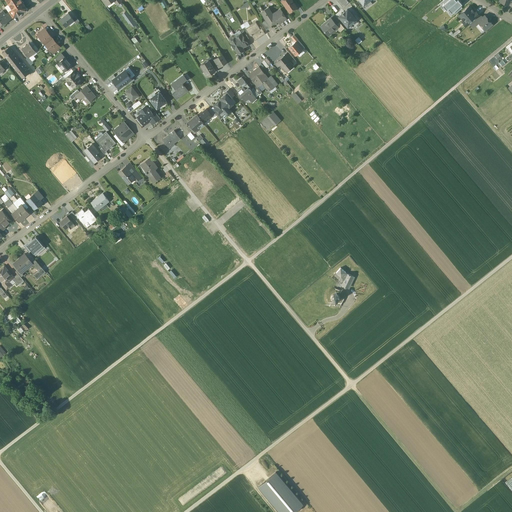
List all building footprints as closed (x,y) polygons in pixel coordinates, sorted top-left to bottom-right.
[(5,0),(13,10),(11,11),(15,17),(25,11),(26,8),(22,2),(22,1),(20,0),(5,0)] [(291,0),(285,0),(283,2),(282,0),(282,1),(290,12),(296,7),(291,0)] [(446,10),(448,9),(456,2),(455,0),(449,0),(444,4),(442,6),(446,10)] [(452,14),(453,12),(460,6),(462,5),(458,0),(456,2),(448,9),(452,14)] [(455,14),(462,9),(460,6),(453,12),(455,14)] [(469,6),(459,15),(464,21),(462,22),(466,27),(467,26),(467,27),(470,24),(471,23),(475,21),(473,18),(471,15),(476,11),(474,12),(469,6)] [(280,9),(272,14),(268,8),(263,11),(265,15),(263,16),(266,20),(264,21),(266,24),(267,24),(268,24),(269,24),(277,19),(279,23),(286,19),(280,9)] [(347,9),(339,16),(348,26),(356,19),(347,9)] [(3,11),(0,13),(0,20),(3,25),(9,21),(10,21),(6,15),(3,11)] [(476,11),(471,15),(473,18),(475,21),(479,17),(479,16),(480,16),(476,11)] [(68,13),(60,19),(66,27),(66,26),(69,24),(68,23),(73,19),(73,20),(74,21),(74,20),(73,19),(68,13)] [(475,21),(471,23),(474,26),(475,26),(478,23),(478,22),(482,19),(480,16),(479,17),(475,21)] [(492,25),(485,16),(482,19),(478,22),(478,23),(485,31),(492,25)] [(136,26),(131,18),(127,21),(132,28),(136,26)] [(336,24),(331,18),(320,27),(324,31),(324,32),(324,31),(328,35),(337,28),(338,27),(336,24)] [(267,24),(266,24),(264,21),(261,23),(266,30),(271,27),(269,24),(268,24),(267,24)] [(246,28),(247,30),(248,32),(250,35),(251,36),(252,35),(255,40),(265,34),(260,26),(259,27),(256,22),(250,26),(246,28)] [(344,28),(339,22),(336,24),(338,27),(337,28),(340,32),(344,28)] [(485,31),(478,23),(475,26),(482,34),(485,31)] [(45,32),(39,37),(45,44),(52,38),(47,31),(45,32)] [(246,41),(241,33),(235,37),(243,48),(249,44),(246,41)] [(235,37),(229,41),(238,53),(243,50),(243,48),(235,37)] [(58,45),(52,38),(45,44),(51,51),(57,46),(58,45)] [(296,41),(295,42),(289,47),(295,55),(296,55),(302,49),(296,41)] [(35,51),(29,43),(22,49),(27,56),(30,53),(31,55),(35,51)] [(27,71),(9,48),(2,53),(22,78),(29,73),(27,71)] [(61,52),(54,58),(59,63),(65,58),(65,57),(61,52)] [(222,55),(215,59),(219,67),(227,62),(222,55)] [(289,61),(284,55),(278,61),(281,64),(286,70),(293,65),(289,61)] [(59,63),(58,63),(64,71),(71,66),(65,58),(59,63)] [(208,60),(204,63),(205,64),(201,66),(205,71),(207,75),(215,71),(211,64),(208,60)] [(268,78),(259,66),(248,74),(254,82),(257,79),(260,84),(263,82),(268,78)] [(126,82),(132,78),(125,69),(115,77),(112,79),(118,88),(126,82)] [(74,71),(65,78),(68,81),(67,82),(70,85),(71,84),(73,87),(81,81),(79,78),(80,77),(77,73),(76,74),(74,71)] [(183,75),(171,84),(175,89),(175,88),(182,83),(186,80),(187,79),(184,76),(183,75)] [(268,78),(263,82),(269,90),(277,84),(271,76),(268,78)] [(62,77),(55,83),(58,85),(64,80),(62,77)] [(241,77),(237,81),(242,86),(246,82),(241,77)] [(246,82),(242,86),(243,87),(237,91),(239,93),(238,94),(241,97),(242,96),(245,100),(248,97),(251,101),(255,97),(251,92),(252,91),(250,90),(249,88),(250,88),(246,82)] [(182,83),(175,88),(178,92),(173,95),(176,99),(181,95),(180,94),(186,89),(187,91),(188,90),(184,85),(184,84),(183,85),(182,83)] [(96,96),(87,85),(80,92),(76,95),(77,95),(80,100),(82,98),(87,103),(96,96)] [(257,86),(256,85),(254,87),(259,94),(262,92),(257,86)] [(138,95),(131,86),(125,91),(132,100),(138,95)] [(259,94),(254,87),(250,90),(252,91),(251,92),(255,97),(259,94)] [(78,89),(70,96),(72,99),(77,95),(76,95),(80,92),(78,89)] [(234,95),(229,89),(225,93),(226,94),(230,99),(231,97),(234,95)] [(155,92),(149,97),(150,99),(153,97),(152,96),(155,93),(156,94),(159,92),(157,90),(155,92)] [(296,91),(292,94),(298,103),(302,99),(296,91)] [(165,101),(159,92),(156,94),(153,97),(150,99),(157,107),(165,101)] [(230,99),(226,94),(220,99),(221,99),(227,106),(230,104),(231,105),(233,105),(235,103),(235,102),(235,101),(231,97),(230,99)] [(227,106),(221,99),(213,106),(217,110),(222,116),(223,116),(222,115),(225,112),(226,114),(228,114),(230,112),(230,111),(227,106)] [(139,101),(132,106),(134,109),(141,104),(139,101)] [(149,109),(148,110),(145,106),(140,110),(141,112),(141,115),(137,117),(138,117),(138,119),(139,120),(140,120),(144,125),(150,120),(151,120),(155,117),(153,114),(149,109)] [(217,110),(214,112),(220,119),(222,116),(217,110)] [(280,120),(273,111),(269,115),(276,123),(280,120)] [(160,118),(155,112),(153,114),(155,117),(151,120),(153,123),(160,118)] [(204,123),(197,115),(189,122),(188,122),(191,126),(195,131),(196,130),(204,123)] [(124,121),(119,125),(120,126),(118,128),(120,130),(116,133),(120,138),(123,141),(124,141),(128,137),(127,136),(133,132),(124,121)] [(106,131),(97,139),(103,146),(105,150),(106,149),(109,146),(110,147),(111,147),(112,147),(112,146),(112,145),(112,144),(115,142),(106,131)] [(174,131),(167,136),(162,139),(168,147),(180,138),(174,131)] [(75,139),(69,132),(65,135),(72,142),(75,139)] [(99,152),(92,144),(83,151),(86,155),(84,157),(88,161),(90,159),(93,163),(98,159),(96,158),(98,156),(96,154),(99,152)] [(158,167),(150,157),(140,164),(146,171),(144,173),(145,173),(146,173),(153,182),(161,176),(155,169),(158,167)] [(132,172),(126,166),(119,172),(126,181),(131,178),(132,179),(134,177),(135,176),(132,172)] [(136,169),(132,172),(135,176),(134,177),(136,180),(141,176),(136,169)] [(43,196),(38,190),(34,193),(39,199),(43,196)] [(39,199),(34,193),(27,199),(34,208),(42,202),(39,199)] [(103,193),(91,202),(97,209),(109,200),(103,193)] [(11,200),(9,198),(4,202),(8,206),(8,207),(12,212),(17,208),(11,200)] [(22,204),(17,208),(24,217),(29,212),(22,204)] [(123,213),(128,210),(123,204),(119,208),(123,213)] [(24,217),(17,208),(12,212),(19,221),(24,217)] [(89,208),(85,212),(82,209),(76,214),(84,223),(88,220),(90,224),(97,219),(89,208)] [(10,221),(2,210),(0,211),(0,217),(2,219),(0,220),(0,222),(0,223),(4,226),(10,221)] [(78,218),(72,211),(70,213),(74,219),(75,220),(78,218)] [(70,213),(69,212),(66,214),(66,215),(67,215),(72,221),(74,219),(70,213)] [(72,221),(67,215),(66,215),(60,221),(66,228),(68,226),(72,222),(72,221)] [(27,243),(32,249),(36,254),(45,246),(36,236),(32,239),(27,243)] [(23,245),(29,252),(32,249),(27,243),(32,239),(32,238),(23,245)] [(25,253),(20,257),(21,257),(14,263),(18,269),(22,273),(33,263),(32,263),(33,263),(25,253)] [(46,272),(36,260),(33,263),(32,263),(33,263),(38,270),(33,274),(37,279),(46,272)] [(13,277),(4,266),(0,269),(0,281),(6,288),(11,284),(9,281),(12,278),(14,277),(13,277)] [(346,271),(340,267),(336,272),(341,277),(341,276),(345,279),(347,273),(346,272),(346,271)] [(18,273),(13,277),(14,277),(12,278),(18,285),(24,280),(21,276),(18,273)] [(354,275),(348,273),(347,273),(345,279),(342,285),(348,287),(354,275)] [(339,299),(339,297),(339,296),(338,294),(337,293),(335,293),(333,293),(332,294),(331,296),(331,297),(331,299),(332,300),(334,301),(335,301),(337,301),(338,300),(339,299)] [(259,487),(279,511),(293,511),(301,505),(275,474),(259,487)]
